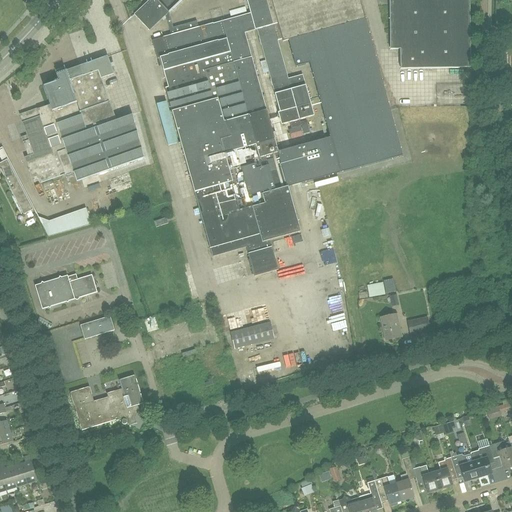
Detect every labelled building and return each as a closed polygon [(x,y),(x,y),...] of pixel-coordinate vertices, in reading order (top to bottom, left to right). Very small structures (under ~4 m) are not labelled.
[(149,0),(134,15),(149,31),(166,15),(171,35),(163,37),(163,38),(152,41),(157,59),(160,58),(168,87),(165,88),(212,257),(246,248),(254,277),(278,270),(270,241),(300,232),(288,189),(402,157),(365,19),(359,0),(246,0),(250,14),(213,24),(198,28),(197,21),(173,28),(169,12),(182,0),(149,0)] [(400,69),(470,68),(469,0),(388,0),(390,50),(400,49),(400,69)] [(227,10),(228,16),(244,12),(242,6),(227,10)] [(64,68),(57,71),(56,71),(59,81),(43,86),(50,106),(39,110),(39,109),(24,113),(20,115),(27,135),(25,136),(21,137),(28,157),(25,158),(31,174),(36,172),(40,183),(73,172),(76,182),(144,158),(132,115),(116,121),(101,79),(114,75),(107,56),(66,71),(64,66),(63,67),(64,68)] [(165,148),(176,145),(164,103),(153,106),(165,148)] [(0,168),(24,215),(34,210),(8,159),(2,149),(0,150),(0,157),(3,162),(0,163),(0,168)] [(51,181),(39,186),(41,191),(53,186),(51,181)] [(84,209),(39,221),(43,236),(88,224),(84,209)] [(154,222),(156,228),(168,224),(166,218),(154,222)] [(325,259),(333,258),(332,248),(324,249),(325,259)] [(79,298),(97,293),(92,275),(77,280),(76,275),(68,277),(67,276),(61,278),(59,277),(58,279),(44,283),(42,282),(41,284),(35,286),(42,310),(48,308),(50,309),(51,307),(66,302),(68,303),(69,301),(74,300),(76,301),(78,300),(79,298)] [(367,289),(381,286),(380,281),(366,284),(367,289)] [(252,310),(264,307),(263,302),(251,305),(252,310)] [(80,326),(85,340),(115,331),(110,316),(80,326)] [(385,341),(401,338),(396,316),(380,319),(385,341)] [(407,321),(410,336),(431,331),(428,317),(407,321)] [(270,322),(230,332),(235,350),(275,339),(270,322)] [(319,341),(323,358),(336,354),(332,338),(319,341)] [(291,350),(293,367),(308,365),(306,348),(291,350)] [(182,354),(183,358),(197,353),(195,349),(182,354)] [(253,367),(254,372),(279,367),(278,361),(253,367)] [(119,381),(122,390),(107,394),(108,398),(94,402),(89,387),(70,393),(82,431),(116,420),(115,418),(117,417),(122,420),(122,421),(122,422),(122,424),(123,425),(125,424),(127,423),(129,418),(130,418),(134,418),(138,410),(137,406),(143,404),(134,376),(119,381)] [(214,385),(212,379),(208,380),(209,382),(205,383),(206,387),(214,385)] [(6,421),(0,422),(0,434),(10,431),(6,421)] [(439,425),(441,434),(454,431),(452,422),(439,425)] [(0,446),(13,442),(10,431),(0,434),(0,446)] [(456,435),(460,445),(466,443),(462,433),(456,435)] [(474,442),(477,450),(487,446),(484,438),(474,442)] [(511,451),(511,448),(503,451),(501,443),(489,446),(493,459),(500,457),(504,471),(511,468),(511,451)] [(493,459),(489,446),(478,450),(478,451),(470,453),(471,455),(478,479),(492,474),(489,465),(495,463),(493,459)] [(413,470),(409,458),(407,451),(400,453),(406,473),(413,471),(413,470)] [(478,479),(471,455),(464,457),(464,456),(462,456),(462,455),(451,458),(457,475),(462,473),(465,483),(478,479)] [(25,463),(21,464),(27,485),(38,481),(30,456),(23,458),(25,463)] [(456,475),(457,475),(451,458),(444,461),(438,463),(441,471),(435,473),(440,490),(453,486),(448,473),(455,471),(456,475)] [(27,485),(21,464),(20,461),(14,463),(15,466),(10,467),(17,488),(27,485)] [(17,488),(10,467),(5,469),(4,466),(0,466),(0,471),(6,491),(17,488)] [(440,490),(435,473),(429,475),(427,466),(413,470),(413,471),(417,483),(424,481),(428,494),(440,490)] [(340,477),(337,467),(329,469),(333,479),(340,477)] [(318,475),(311,478),(313,484),(320,481),(318,475)] [(403,482),(396,484),(402,502),(414,498),(407,475),(401,477),(403,482)] [(402,502),(396,484),(390,486),(387,478),(375,482),(379,494),(385,492),(389,506),(390,506),(391,507),(392,507),(396,506),(398,505),(397,503),(402,502)] [(379,494),(375,482),(368,484),(371,494),(359,498),(363,511),(376,511),(374,505),(381,503),(379,494)] [(363,511),(359,498),(351,500),(344,496),(342,500),(339,501),(340,504),(342,511),(363,511)]
